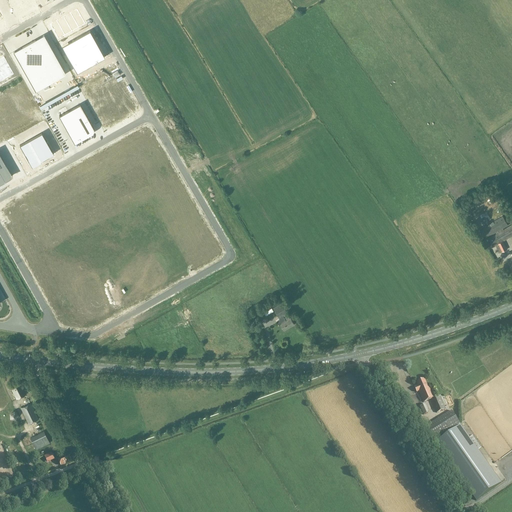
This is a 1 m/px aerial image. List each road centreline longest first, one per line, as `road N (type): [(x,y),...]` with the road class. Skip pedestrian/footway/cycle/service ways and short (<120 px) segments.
road 1 (residential): [(55,331),(92,336),(232,254),(149,115)]
road 2 (primary): [(359,354),(203,372),(0,355)]
road 3 (track): [(85,461),(322,378),(329,360)]
road 4 (unclassified): [(464,511),(359,354)]
road 5 (residential): [(149,115),(0,200)]
road 6 (primary): [(359,354),(511,305)]
road 7 (residential): [(149,115),(83,0)]
